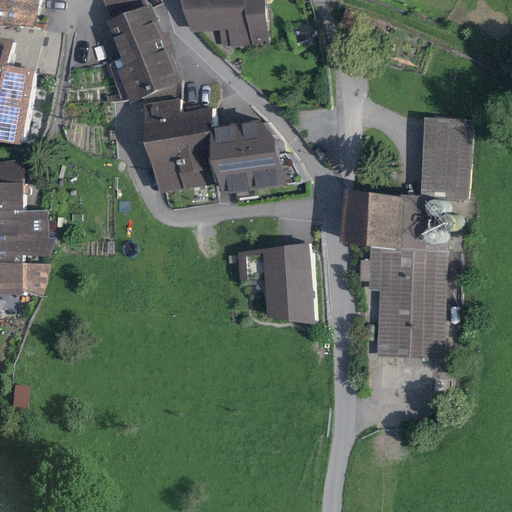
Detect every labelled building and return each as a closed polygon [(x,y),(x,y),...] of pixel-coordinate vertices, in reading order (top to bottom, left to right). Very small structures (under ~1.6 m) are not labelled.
[(0,0),(0,14),(43,22),(46,0),(0,0)] [(111,0),(119,17),(148,5),(145,0),(111,0)] [(192,0),(200,29),(225,27),(227,46),(274,45),(270,0),(192,0)] [(148,5),(119,17),(133,54),(115,61),(126,100),(147,96),(150,95),(182,82),(187,80),(176,50),(180,48),(173,29),(169,30),(159,1),(148,5)] [(27,38),(0,33),(0,136),(30,141),(42,68),(22,64),(27,38)] [(179,100),(182,82),(150,95),(153,105),(179,100)] [(179,100),(153,105),(169,191),(222,183),(216,146),(225,145),(219,105),(186,112),(183,100),(179,100)] [(273,114),(230,121),(238,186),(316,176),(304,153),(273,114)] [(479,118),(435,116),(431,187),(474,190),(479,118)] [(0,158),(2,178),(33,178),(32,156),(0,158)] [(0,177),(0,205),(34,207),(33,178),(2,178),(0,177)] [(438,191),(364,181),(357,238),(375,240),(434,246),(438,191)] [(448,207),(450,207),(453,207),(455,206),(457,205),(458,203),(459,200),(459,197),(458,195),(456,193),(453,192),(451,192),(448,192),(446,194),(444,196),(443,198),(443,201),(444,203),(446,205),(448,207)] [(34,207),(0,205),(0,226),(8,227),(29,231),(55,234),(54,208),(34,207)] [(460,224),(462,225),(465,225),(467,224),(469,222),(471,220),(471,218),(471,215),(470,212),(468,210),(466,209),(463,209),(460,210),(458,211),(456,213),(456,216),(456,218),(456,221),(458,223),(460,224)] [(445,235),(447,236),(450,235),(452,235),(454,233),(455,231),(456,228),(456,226),(455,223),(453,221),(450,220),(447,220),(445,220),(443,222),(441,224),(440,227),(440,229),(441,231),(443,233),(445,235)] [(0,226),(0,255),(33,258),(34,251),(57,252),(61,235),(55,234),(29,231),(8,227),(0,226)] [(434,246),(375,240),(374,289),(385,290),(382,354),(450,356),(453,248),(434,246)] [(321,323),(317,244),(245,254),(247,282),(277,281),(276,317),(321,323)] [(33,258),(0,255),(0,288),(31,290),(45,296),(54,264),(33,261),(33,258)] [(29,387),(13,385),(10,408),(26,410),(29,387)]
